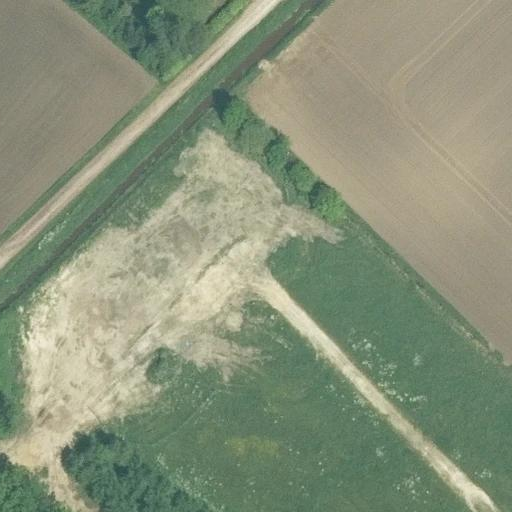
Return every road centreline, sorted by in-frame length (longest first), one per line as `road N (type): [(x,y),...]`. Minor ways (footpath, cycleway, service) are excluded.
road 1 (track): [(471,497),(244,275),(204,291),(3,481)]
road 2 (track): [(269,0),(0,257)]
